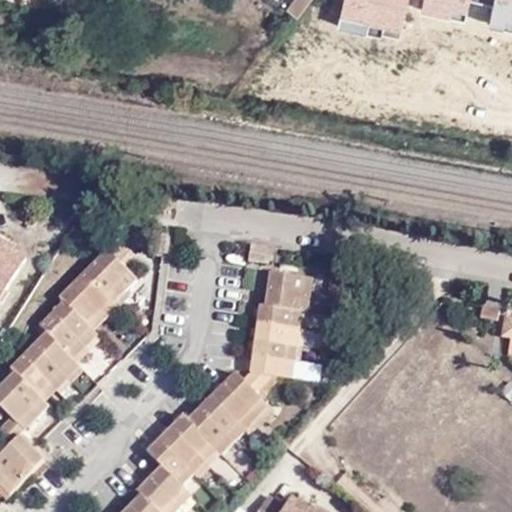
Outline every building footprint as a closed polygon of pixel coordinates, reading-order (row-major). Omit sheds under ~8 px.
[(302,0),(296,7),(306,15),(317,0),(302,0)] [(104,19),(98,8),(86,14),(92,25),(104,19)] [(171,246),(173,246),(180,246),(181,237),(172,235),(171,246)] [(15,370),(19,375),(0,393),(0,401),(16,418),(0,434),(0,436),(15,452),(27,440),(32,434),(26,427),(37,416),(48,404),(42,398),(54,386),(55,385),(65,374),(78,362),(72,356),(85,344),(97,332),(91,327),(101,317),(113,305),(109,301),(122,289),(135,277),(127,269),(139,256),(118,236),(106,248),(110,252),(85,277),(63,299),(68,304),(56,316),(44,328),(51,335),(39,347),(28,358),(15,370)] [(0,317),(35,263),(0,239),(0,317)] [(254,242),(250,261),(277,265),(278,260),(280,246),(254,242)] [(260,322),(258,338),(256,352),(253,373),(275,377),(288,379),(291,358),(294,343),(296,328),(298,311),(305,312),(307,296),(309,278),(274,273),(271,291),(269,306),(263,305),(260,322)] [(141,283),(135,277),(122,289),(129,295),(141,283)] [(307,296),(316,297),(319,280),(309,278),(307,296)] [(122,289),(109,301),(113,305),(116,308),(129,295),(122,289)] [(305,312),(308,312),(314,313),(316,297),(307,296),(305,312)] [(108,323),(120,311),(116,308),(113,305),(101,317),(108,323)] [(510,306),(509,306),(498,316),(509,317),(510,306)] [(308,312),(305,312),(298,311),(296,328),(305,329),(308,312)] [(101,317),(91,327),(97,332),(98,333),(108,323),(101,317)] [(294,343),(303,345),(305,329),(296,328),(294,343)] [(85,344),(91,349),(102,338),(98,333),(97,332),(85,344)] [(291,358),(301,359),(303,345),(294,343),(291,358)] [(85,344),(72,356),(78,362),(91,349),(85,344)] [(288,379),(298,380),(301,359),(291,358),(288,379)] [(65,374),(73,381),(84,368),(78,362),(65,374)] [(203,407),(233,437),(244,426),(255,415),(269,401),(260,392),(275,377),(253,373),(239,371),(214,396),(203,407)] [(65,374),(55,385),(54,386),(60,392),(73,381),(65,374)] [(54,386),(42,398),(48,404),(60,392),(54,386)] [(276,408),(269,401),(255,415),(262,422),(276,408)] [(43,423),(55,411),(48,404),(37,416),(43,423)] [(203,407),(192,418),(189,415),(183,421),(180,423),(176,427),(172,431),(168,435),(165,439),(157,446),(151,452),(161,461),(166,467),(144,489),(147,493),(134,505),(127,511),(166,511),(177,500),(188,489),(186,487),(179,480),(192,467),(204,455),(216,443),(222,448),(233,437),(203,407)] [(244,426),(251,433),(262,422),(255,415),(244,426)] [(26,427),(32,434),(43,423),(37,416),(26,427)] [(233,437),(239,444),(251,433),(244,426),(233,437)] [(223,450),(228,455),(239,444),(233,437),(222,448),(223,450)] [(0,477),(6,483),(18,494),(50,463),(27,440),(15,452),(0,466),(0,477)] [(223,450),(222,448),(216,443),(204,455),(211,462),(223,450)] [(192,467),(199,473),(210,463),(211,462),(204,455),(192,467)] [(199,473),(192,467),(179,480),(186,487),(199,473)] [(6,483),(0,488),(0,490),(11,501),(18,494),(6,483)] [(177,500),(185,508),(196,497),(188,489),(177,500)] [(289,510),(270,499),(262,511),(311,511),(294,502),(289,510)] [(177,500),(166,511),(181,511),(185,508),(177,500)]
